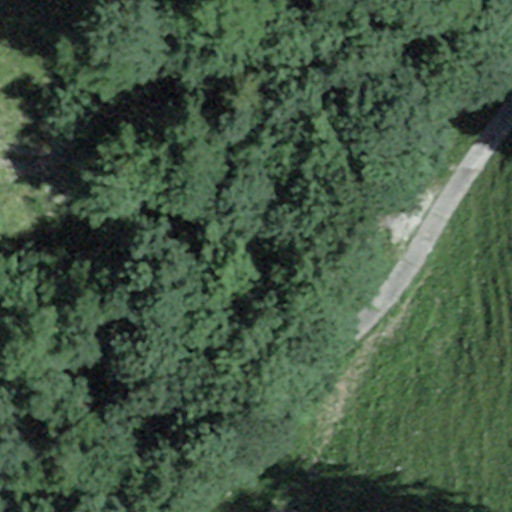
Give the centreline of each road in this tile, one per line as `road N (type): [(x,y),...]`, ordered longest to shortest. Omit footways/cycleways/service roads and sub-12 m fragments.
road 1 (track): [(197,511),(394,300),(511,128)]
road 2 (track): [(0,151),(239,200),(463,205)]
